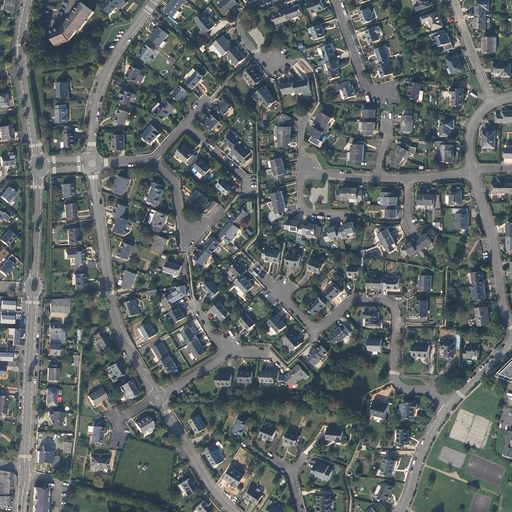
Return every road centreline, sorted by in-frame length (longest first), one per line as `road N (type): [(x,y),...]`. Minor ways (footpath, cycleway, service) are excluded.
road 1 (residential): [(447,405),(395,381),(399,301),(354,299),(318,329),(258,264)]
road 2 (residential): [(158,395),(113,319),(93,168)]
road 3 (secondary): [(25,470),(33,288)]
road 4 (residential): [(91,156),(99,94),(156,0)]
road 5 (secondary): [(38,165),(20,45),(27,0)]
road 6 (residential): [(511,323),(472,170)]
road 7 (residential): [(235,511),(158,395)]
road 8 (secondary): [(33,288),(38,165)]
road 9 (residential): [(154,158),(177,183),(187,242),(210,225)]
